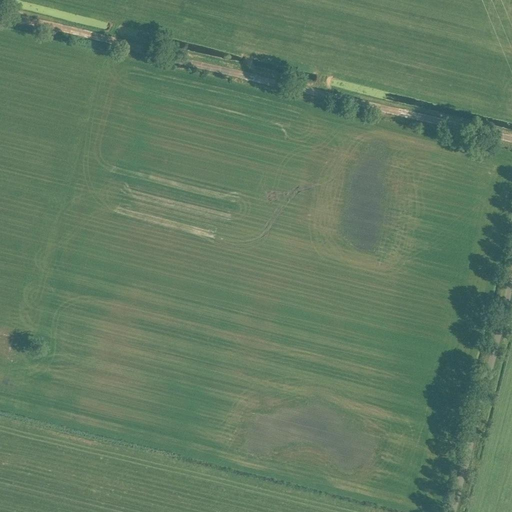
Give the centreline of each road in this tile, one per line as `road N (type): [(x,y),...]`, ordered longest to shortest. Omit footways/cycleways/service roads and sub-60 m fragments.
road 1 (track): [(0,10),(511,135)]
road 2 (unclassified): [(450,511),(511,261)]
